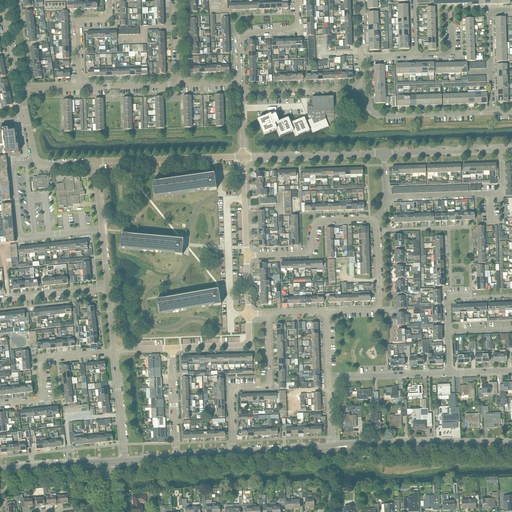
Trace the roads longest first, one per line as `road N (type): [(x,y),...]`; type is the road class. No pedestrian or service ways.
road 1 (tertiary): [(330,445),(511,442)]
road 2 (residential): [(232,451),(233,388),(268,384),(267,313)]
road 3 (residential): [(246,255),(307,252),(315,222),(376,217)]
road 4 (residential): [(94,161),(243,156)]
road 5 (residential): [(0,404),(41,396),(46,358),(114,350)]
road 6 (residential): [(492,112),(374,115),(362,88)]
road 7 (residential): [(243,156),(383,152)]
road 8 (residential): [(240,82),(240,36),(296,27),(297,0)]
road 9 (residential): [(383,152),(511,147)]
road 10 (residential): [(240,92),(362,88)]
road 11 (residential): [(328,377),(449,373)]
road 12 (residential): [(492,112),(488,17),(511,9)]
